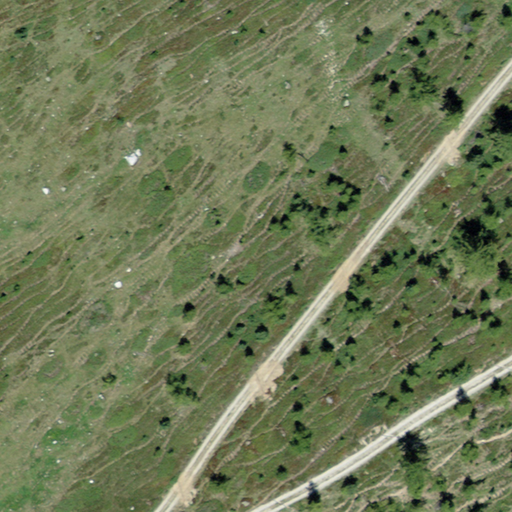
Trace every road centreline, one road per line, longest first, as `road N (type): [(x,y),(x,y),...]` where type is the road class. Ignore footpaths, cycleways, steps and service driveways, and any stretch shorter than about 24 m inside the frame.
road 1 (track): [(152,511),(205,433),(511,58)]
road 2 (track): [(511,355),(245,511)]
